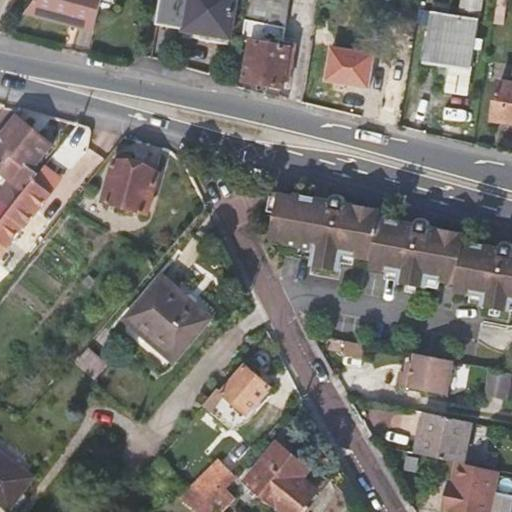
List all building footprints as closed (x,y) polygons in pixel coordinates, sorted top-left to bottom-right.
[(101,0),(35,0),(30,7),(25,14),(93,32),(101,0)] [(105,0),(103,8),(116,11),(118,0),(105,0)] [(230,39),(236,0),(161,0),(157,27),(230,39)] [(248,0),(243,40),(251,41),(245,81),(284,88),(290,47),(278,45),(285,0),(248,0)] [(471,72),(479,22),(431,14),(423,65),(451,69),(447,96),(466,99),(471,72)] [(504,117),(503,124),(511,125),(511,87),(499,85),(494,115),(504,117)] [(493,122),(503,124),(504,117),(494,115),(493,122)] [(0,221),(37,174),(32,170),(51,146),(16,118),(0,136),(0,154),(5,159),(0,165),(0,175),(8,182),(0,192),(0,221)] [(511,125),(503,124),(501,131),(511,132),(511,125)] [(160,173),(114,160),(103,201),(149,214),(160,173)] [(60,179),(44,166),(37,174),(0,221),(0,252),(20,227),(22,228),(60,179)] [(404,227),(405,223),(378,216),(379,211),(351,204),(349,204),(347,211),(341,209),(319,204),(320,200),(291,192),(289,197),(276,193),(265,237),(283,242),(284,244),(295,247),(310,251),(308,259),(306,266),(334,273),(337,261),(339,253),(353,258),(367,262),(366,269),(383,274),(396,277),(396,283),(423,291),(424,286),(426,278),(439,282),(452,286),(451,291),(465,294),(479,298),(477,304),(477,306),(505,314),(506,310),(509,299),(511,300),(511,256),(510,256),(489,250),(490,247),(462,240),(464,235),(434,226),(433,229),(432,235),(426,233),(404,227)] [(319,204),(341,209),(342,201),(340,199),(337,197),(333,196),(329,195),(324,197),(320,200),(319,204)] [(412,219),(405,223),(404,227),(426,233),(427,224),(423,221),(419,219),(416,218),(412,219)] [(489,250),(510,256),(511,250),(510,247),(509,245),(505,243),(501,242),(496,242),(493,245),(490,247),(489,250)] [(310,251),(295,247),(293,254),(308,259),(310,251)] [(339,253),(337,261),(351,265),(353,258),(339,253)] [(96,277),(88,271),(78,282),(85,288),(96,277)] [(396,277),(383,274),(382,280),(396,283),(396,277)] [(209,319),(161,278),(126,320),(174,360),(209,319)] [(426,278),(424,286),(437,290),(439,282),(426,278)] [(463,301),(477,304),(479,298),(465,294),(463,301)] [(329,337),(313,334),(320,347),(341,350),(342,340),(329,337)] [(106,364),(89,349),(76,364),(93,379),(106,364)] [(415,353),(414,362),(413,372),(405,371),(398,370),(398,378),(396,386),(447,395),(452,360),(447,359),(432,356),(415,353)] [(413,372),(414,362),(407,361),(405,371),(413,372)] [(222,394),(217,390),(203,406),(232,430),(271,386),(247,366),(222,394)] [(493,368),(488,367),(485,389),(489,390),(493,368)] [(505,393),(508,371),(493,368),(489,390),(505,393)] [(458,463),(463,464),(472,422),(452,418),(424,412),(415,454),(458,463)] [(308,470),(279,446),(247,483),(280,511),(299,511),(316,492),(301,479),(308,470)] [(32,479),(0,455),(0,511),(8,511),(10,510),(32,479)] [(177,475),(159,460),(150,471),(170,486),(177,475)] [(232,471),(221,460),(193,488),(195,490),(206,499),(217,487),(232,471)] [(463,464),(458,463),(454,483),(452,491),(448,490),(444,511),(449,511),(492,511),(501,472),(463,464)] [(166,490),(170,486),(150,471),(147,469),(138,482),(160,499),(166,490)] [(217,508),(221,511),(224,511),(238,499),(228,489),(239,478),(232,471),(217,487),(206,499),(212,504),(217,508)] [(193,488),(192,487),(181,498),(198,511),(214,511),(217,508),(212,504),(206,499),(195,490),(193,488)]
